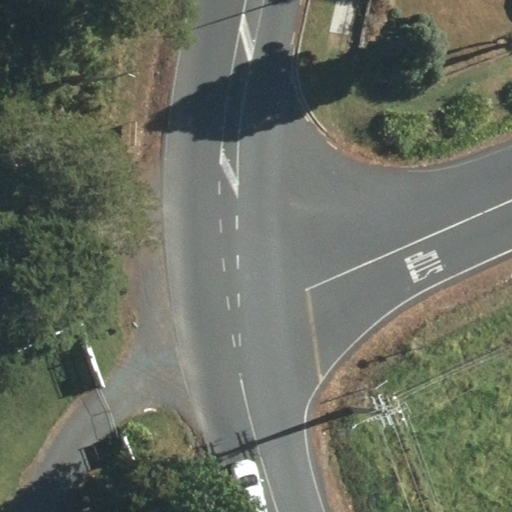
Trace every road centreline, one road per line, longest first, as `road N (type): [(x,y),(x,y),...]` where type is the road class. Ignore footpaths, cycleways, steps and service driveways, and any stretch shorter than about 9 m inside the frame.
road 1 (tertiary): [(233,0),(215,218),(227,313)]
road 2 (tertiary): [(511,200),(291,295),(227,313)]
road 3 (tertiary): [(227,313),(278,511)]
